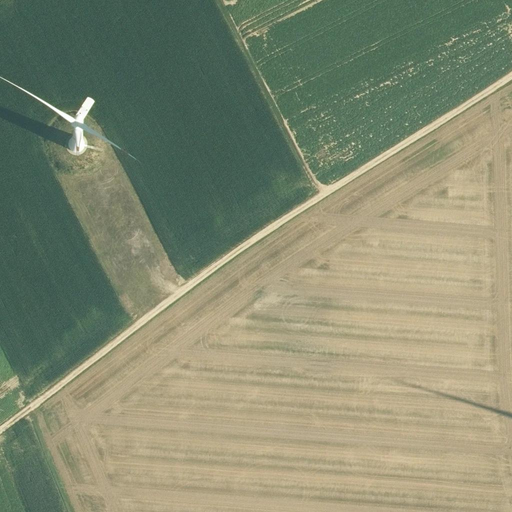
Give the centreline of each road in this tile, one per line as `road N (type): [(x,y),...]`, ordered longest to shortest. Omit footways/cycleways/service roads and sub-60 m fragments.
road 1 (track): [(511,79),(220,265),(30,409),(0,443)]
road 2 (track): [(324,194),(222,0)]
